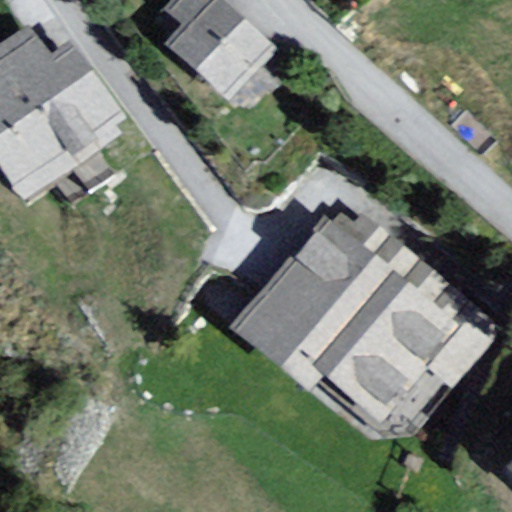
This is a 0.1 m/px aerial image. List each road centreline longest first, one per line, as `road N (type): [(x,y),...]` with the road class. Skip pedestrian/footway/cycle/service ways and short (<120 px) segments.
road 1 (residential): [(272,0),(329,75),(511,234)]
road 2 (residential): [(244,246),(55,0)]
